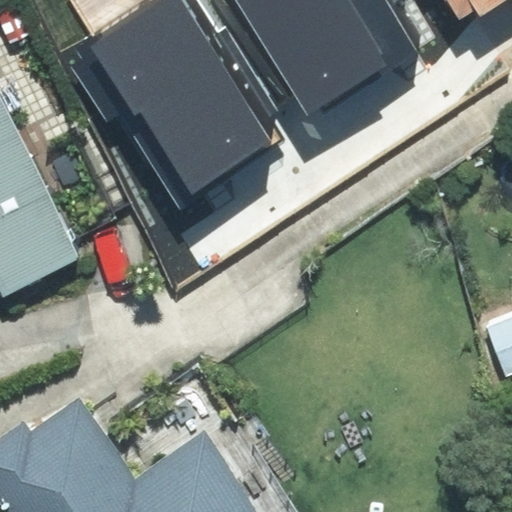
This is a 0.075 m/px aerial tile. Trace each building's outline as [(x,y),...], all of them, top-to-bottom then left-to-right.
[(358,100),(421,35),(384,0),(214,0),(210,4),(315,105),(338,81),(358,100)] [(0,286),(72,253),(0,96),(0,286)] [(194,261),(282,201),(236,134),(148,194),(194,261)] [(506,370),(511,367),(511,315),(488,325),(506,370)] [(127,482),(74,398),(0,445),(0,507),(3,511),(242,511),(192,438),(127,482)]
